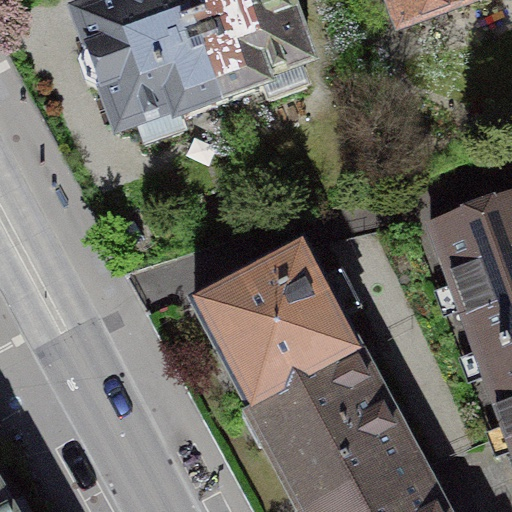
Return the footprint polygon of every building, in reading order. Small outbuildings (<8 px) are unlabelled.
[(222,105),(183,0),(116,0),(118,3),(77,18),(90,53),(87,54),(80,67),(87,86),(100,91),(104,90),(119,132),(138,125),(145,147),(184,133),(180,121),(222,105)] [(183,0),(222,105),(265,90),(269,102),(308,88),(300,67),(309,63),(285,0),(183,0)] [(470,0),(390,0),(401,29),(468,4),(467,1),(470,0)] [(511,199),(432,228),(511,446),(511,199)] [(251,412),(355,358),(359,356),(330,302),(302,249),(195,305),(251,412)] [(436,511),(355,358),(251,412),(304,511),(436,511)] [(0,511),(8,511),(0,497),(0,511)]
